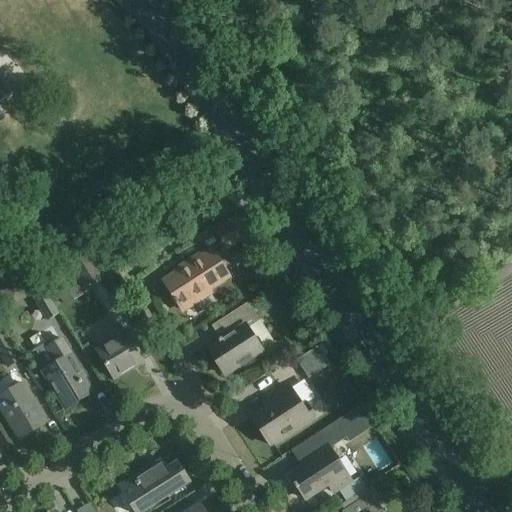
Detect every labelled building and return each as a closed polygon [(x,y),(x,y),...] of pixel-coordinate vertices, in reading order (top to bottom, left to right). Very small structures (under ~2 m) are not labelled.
[(0,103),(11,96),(0,78),(0,103)] [(237,218),(217,231),(228,247),(248,235),(237,218)] [(249,241),(230,254),(238,267),(257,254),(249,241)] [(183,311),(211,293),(209,290),(229,277),(212,252),(201,259),(200,256),(176,272),(177,274),(165,282),(183,311)] [(88,289),(103,280),(89,256),(73,266),(88,289)] [(84,295),(69,272),(51,283),(65,306),(84,295)] [(43,286),(29,294),(46,322),(60,313),(43,286)] [(222,338),(218,341),(220,343),(209,350),(225,376),(262,352),(249,331),(258,325),(247,307),(221,324),(229,336),(223,340),(222,338)] [(98,352),(104,361),(115,379),(142,363),(119,325),(107,332),(114,343),(98,352)] [(0,330),(0,355),(8,369),(23,360),(4,329),(0,330)] [(92,393),(84,380),(78,371),(80,370),(61,338),(50,346),(47,342),(32,352),(67,409),(92,393)] [(98,352),(92,341),(82,347),(88,358),(98,352)] [(297,361),(309,379),(331,365),(319,347),(297,361)] [(0,400),(0,406),(9,421),(19,438),(46,421),(25,386),(0,400)] [(277,401),(252,417),(271,446),(315,417),(307,404),(302,407),(289,387),(274,397),(277,401)] [(361,412),(339,426),(350,443),(372,428),(361,412)] [(334,493),(351,482),(328,446),(302,464),(305,468),(291,477),(306,500),(329,485),(334,493)] [(120,486),(131,503),(135,511),(143,511),(190,483),(177,463),(166,469),(161,461),(120,486)] [(370,511),(380,506),(372,493),(344,511),(343,511),(370,511)]
